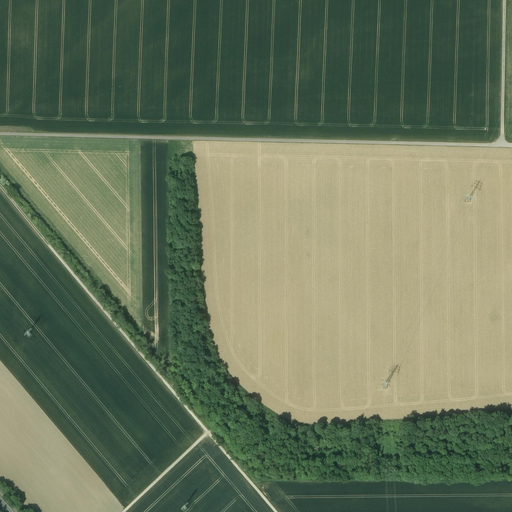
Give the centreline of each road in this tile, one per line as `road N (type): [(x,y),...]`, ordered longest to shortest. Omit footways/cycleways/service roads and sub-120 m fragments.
road 1 (track): [(0,134),(499,145)]
road 2 (track): [(0,186),(277,511)]
road 3 (track): [(499,145),(502,0)]
